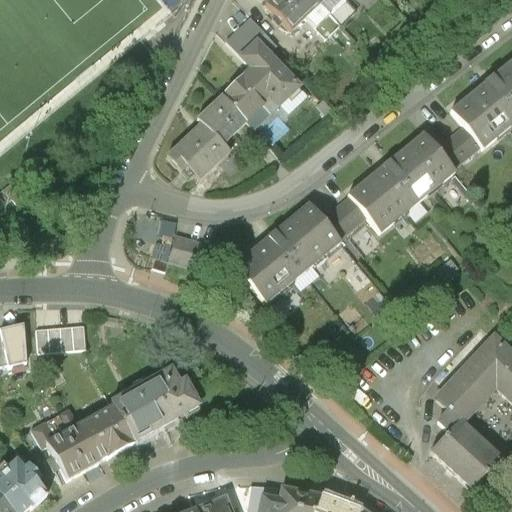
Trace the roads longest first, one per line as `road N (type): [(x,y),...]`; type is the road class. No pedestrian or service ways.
road 1 (residential): [(123,187),(187,208),(265,203),(511,19)]
road 2 (tertiary): [(311,423),(213,337),(149,304),(84,291)]
road 3 (residential): [(311,423),(265,454),(186,467),(98,511)]
road 4 (residential): [(211,0),(123,187)]
road 5 (tertiary): [(416,511),(311,423)]
